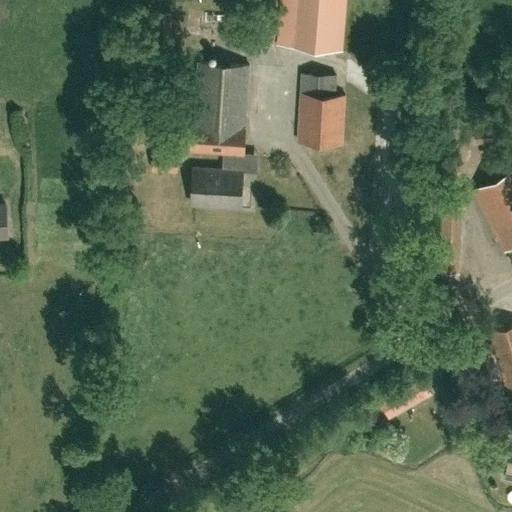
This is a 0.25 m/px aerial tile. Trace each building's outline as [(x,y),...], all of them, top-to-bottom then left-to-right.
[(343,50),(347,0),(279,0),(276,44),(343,50)] [(186,8),(185,26),(199,26),(199,8),(186,8)] [(171,44),(172,12),(149,12),(149,44),(171,44)] [(243,152),(249,65),(198,61),(194,123),(190,122),(188,148),(223,150),(222,169),(193,167),(191,202),(240,205),(243,170),(236,170),(238,151),(243,152)] [(342,143),(345,95),(335,94),(336,75),(302,73),(298,140),(342,143)] [(178,171),(178,153),(153,153),(152,171),(178,171)] [(505,249),(511,244),(511,167),(473,188),(505,249)] [(458,257),(434,256),(434,268),(458,269),(458,257)] [(509,393),(511,392),(511,325),(490,332),(509,393)] [(418,399),(410,385),(375,405),(383,419),(418,399)]
